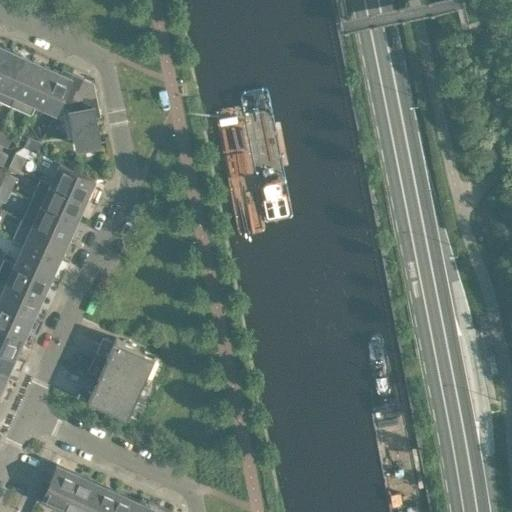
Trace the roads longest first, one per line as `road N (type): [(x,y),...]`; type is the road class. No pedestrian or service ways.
road 1 (secondary): [(477,511),(377,0)]
road 2 (residential): [(32,417),(126,189),(97,57),(0,14)]
road 3 (residential): [(196,511),(192,490),(32,417)]
